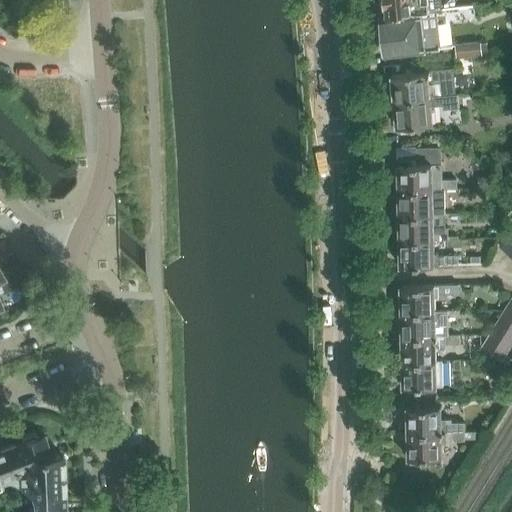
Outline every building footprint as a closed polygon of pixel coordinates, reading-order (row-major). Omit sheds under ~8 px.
[(380,0),(381,1),(384,4),(385,4),(386,6),(387,14),(429,10),(428,0),(380,0)] [(449,0),(435,0),(436,7),(436,8),(450,7),(450,5),(449,0)] [(387,14),(381,15),(385,55),(440,49),(435,9),(429,10),(387,14)] [(479,42),(456,45),(458,57),(480,54),(480,53),(488,52),(487,42),(479,43),(479,42)] [(427,71),(392,74),(394,99),(432,96),(442,94),(456,93),(454,68),(427,71)] [(432,96),(394,99),(395,103),(395,108),(397,126),(399,126),(400,130),(413,129),(413,126),(434,123),(433,106),(443,105),(443,109),(460,107),(458,93),(456,93),(442,94),(432,96)] [(442,179),(442,158),(441,146),(416,147),(416,148),(416,159),(400,159),(400,164),(398,164),(399,190),(433,189),(442,189),(442,179)] [(494,175),(478,176),(478,188),(486,188),(492,187),(495,187),(494,184),(494,175)] [(457,179),(442,179),(442,189),(458,188),(457,179)] [(433,189),(399,190),(399,215),(433,214),(433,189)] [(433,214),(399,215),(400,240),(434,239),(448,239),(448,229),(448,226),(433,227),(433,214)] [(511,232),(500,245),(508,254),(511,249),(511,232)] [(434,239),(400,240),(400,265),(434,265),(444,264),(444,255),(438,255),(438,252),(434,252),(434,239)] [(458,255),(444,255),(444,264),(458,264),(458,263),(458,255)] [(18,273),(0,279),(0,283),(4,295),(23,287),(18,273)] [(434,284),(401,285),(401,311),(435,310),(435,293),(458,293),(458,284),(434,284)] [(511,297),(500,317),(510,323),(511,320),(511,297)] [(435,310),(401,311),(402,336),(435,335),(449,335),(448,310),(435,310)] [(500,317),(494,327),(511,338),(511,324),(510,323),(500,317)] [(511,338),(494,327),(488,337),(508,349),(511,343),(511,338)] [(435,335),(402,336),(402,361),(442,360),(442,359),(436,360),(436,344),(460,343),(459,335),(449,335),(435,335)] [(488,337),(482,347),(502,359),(508,349),(488,337)] [(442,360),(402,361),(403,386),(412,386),(415,386),(420,386),(420,392),(433,392),(433,386),(436,386),(442,385),(442,360)] [(424,406),(407,406),(408,432),(441,431),(452,431),(452,422),(452,418),(441,418),(441,405),(424,406)] [(465,421),(452,422),(452,431),(465,431),(465,421)] [(0,484),(10,481),(20,488),(41,454),(49,454),(47,447),(43,433),(37,435),(36,431),(21,436),(22,440),(0,448),(0,484)] [(441,431),(408,432),(408,458),(410,458),(411,462),(423,462),(423,457),(442,457),(442,444),(453,443),(453,440),(452,431),(441,431)] [(465,431),(452,431),(453,440),(465,440),(465,438),(476,438),(476,431),(465,431)] [(41,454),(20,488),(21,488),(30,493),(33,501),(33,505),(63,504),(63,503),(63,492),(63,490),(65,488),(64,479),(63,477),(62,471),(64,469),(64,460),(62,458),(62,454),(54,454),(49,454),(41,454)]
